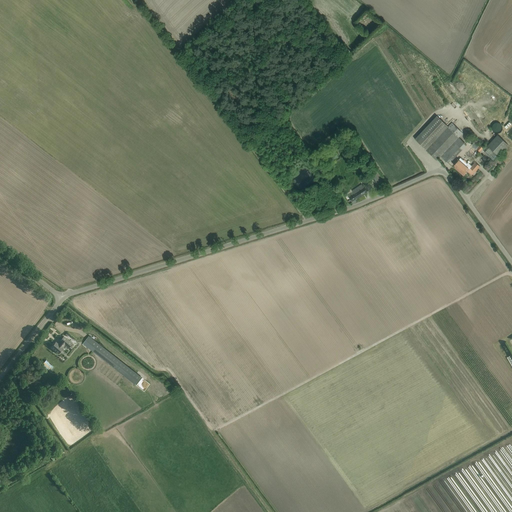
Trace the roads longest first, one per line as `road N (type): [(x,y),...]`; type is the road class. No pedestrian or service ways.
road 1 (unclassified): [(429,174),(63,299)]
road 2 (unclassified): [(429,174),(443,171),(511,264)]
